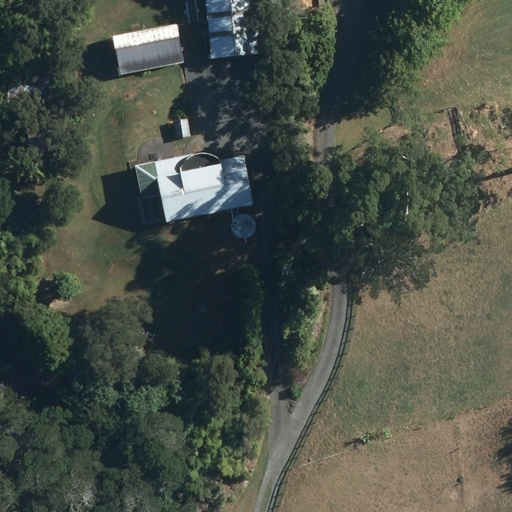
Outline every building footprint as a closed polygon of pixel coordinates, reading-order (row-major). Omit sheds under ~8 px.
[(254,0),(202,0),(209,62),(260,57),(254,0)] [(109,42),(118,79),(182,65),(174,28),(109,42)] [(62,76),(6,73),(4,106),(60,109),(62,76)] [(190,137),(187,120),(173,122),(176,140),(190,137)] [(155,200),(159,226),(251,208),(242,158),(218,163),(210,157),(201,156),(193,156),(133,168),(139,203),(155,200)]
